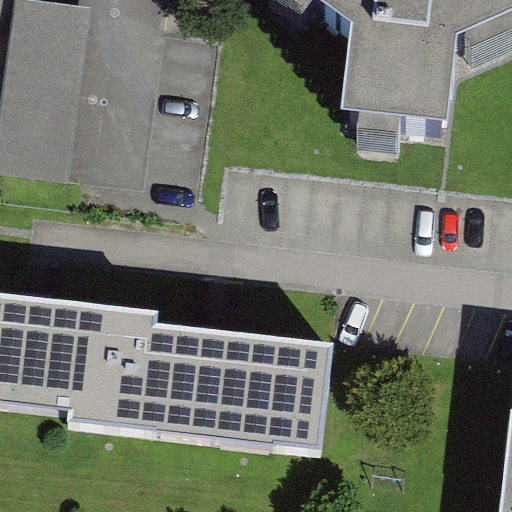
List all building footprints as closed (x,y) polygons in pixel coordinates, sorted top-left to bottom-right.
[(511,0),(276,0),(355,58),(345,144),(453,157),(463,69),(511,47),(511,0)] [(17,4),(0,131),(0,180),(69,190),(93,14),(17,4)] [(69,432),(116,437),(129,317),(24,306),(0,302),(0,411),(71,419),(69,432)] [(334,353),(160,334),(161,321),(129,317),(116,437),(322,460),(334,353)] [(511,511),(511,430),(502,511),(511,511)]
